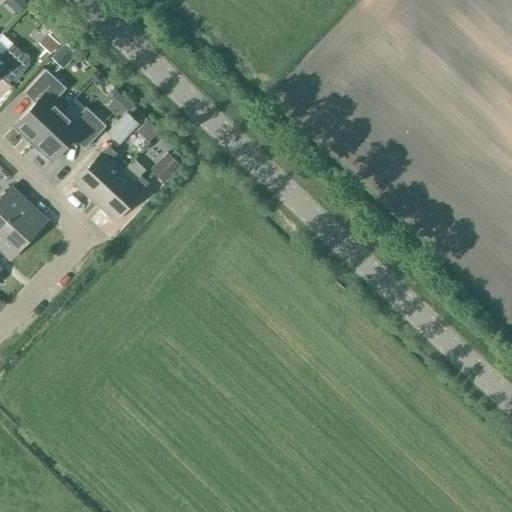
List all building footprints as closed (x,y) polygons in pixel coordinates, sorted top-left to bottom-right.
[(72,61),(83,50),(76,42),(64,53),(72,61)] [(0,55),(0,77),(7,85),(30,61),(12,44),(1,56),(0,55)] [(33,144),(64,111),(53,101),(65,89),(45,70),(25,92),(36,102),(14,126),(33,144)] [(64,111),(33,144),(51,161),(73,138),(84,148),(105,126),(85,108),(74,120),(64,111)] [(138,124),(126,113),(107,133),(118,144),(138,124)] [(74,182),(94,201),(122,172),(110,161),(116,154),(108,146),(102,153),(101,153),(74,182)] [(175,160),(166,152),(149,170),(163,184),(185,161),(180,156),(175,160)] [(133,183),(122,172),(94,201),(114,220),(142,191),(142,190),(148,183),(140,176),(133,183)] [(0,198),(0,213),(28,240),(46,221),(10,188),(0,198)] [(28,240),(0,213),(0,249),(10,259),(28,240)]
